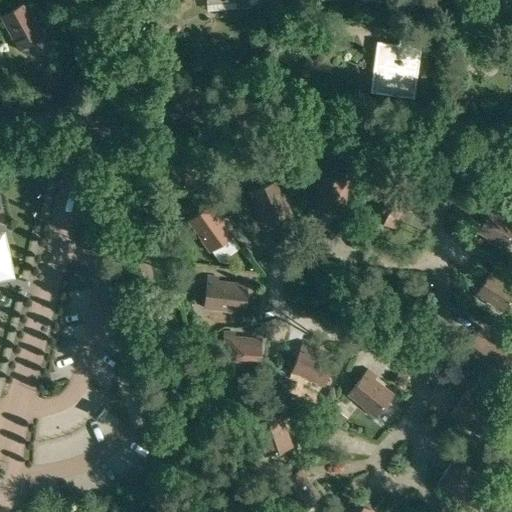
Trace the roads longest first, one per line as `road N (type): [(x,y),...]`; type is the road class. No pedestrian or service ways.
road 1 (unclassified): [(511,152),(101,99),(80,0)]
road 2 (track): [(213,511),(101,99)]
